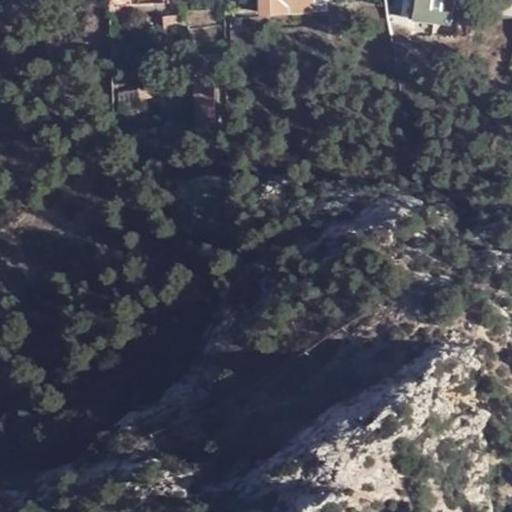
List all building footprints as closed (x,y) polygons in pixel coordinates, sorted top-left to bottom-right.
[(317,11),(316,0),(265,0),(266,13),(317,11)] [(184,28),(183,15),(168,17),(170,30),(184,28)] [(285,65),(283,55),(272,56),(272,66),(285,65)] [(219,83),(197,82),(196,130),(219,131),(219,83)] [(160,96),(158,86),(142,89),(144,100),(160,96)]
